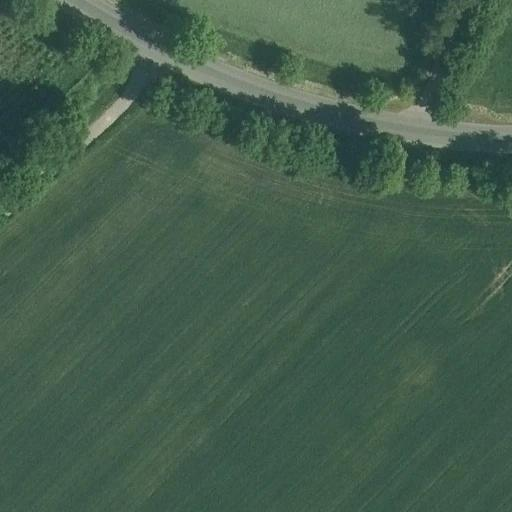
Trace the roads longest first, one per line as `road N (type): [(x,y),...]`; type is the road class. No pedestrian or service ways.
road 1 (unclassified): [(511,137),(441,134),(313,108),(166,54)]
road 2 (unclassified): [(166,54),(0,215)]
